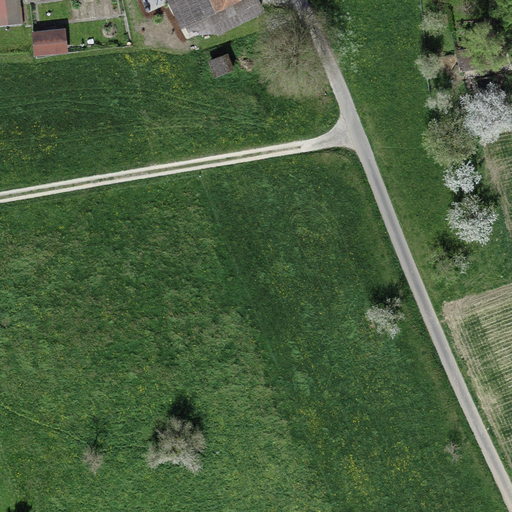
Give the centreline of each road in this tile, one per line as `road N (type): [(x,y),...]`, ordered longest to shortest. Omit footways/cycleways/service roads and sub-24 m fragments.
road 1 (unclassified): [(356,134),(511,498)]
road 2 (unclassified): [(0,198),(356,134)]
road 3 (unclassified): [(300,0),(356,134)]
